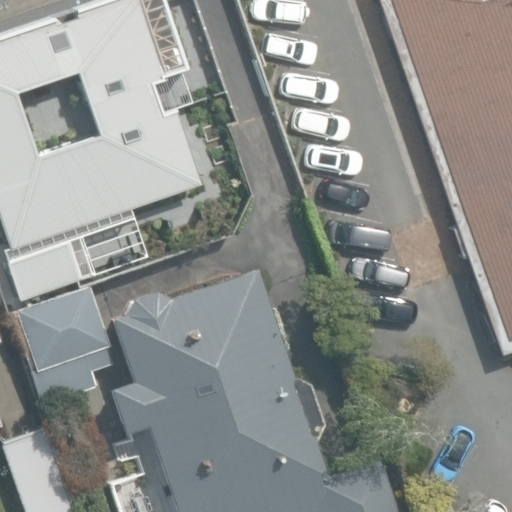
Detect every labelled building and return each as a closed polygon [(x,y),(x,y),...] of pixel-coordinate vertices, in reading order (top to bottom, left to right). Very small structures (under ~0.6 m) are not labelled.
[(85,0),(0,29),(0,253),(140,205),(133,185),(173,171),(156,124),(205,107),(167,0),(85,0)] [(511,0),(371,0),(492,355),(511,347),(511,0)] [(392,511),(374,457),(321,475),(309,439),(315,420),(300,380),(286,372),(247,259),(159,295),(143,288),(122,296),(116,308),(100,313),(120,376),(99,383),(117,436),(140,429),(168,511),(392,511)] [(0,267),(0,286),(7,304),(33,294),(20,260),(0,267)] [(6,309),(38,402),(89,385),(84,367),(105,360),(80,285),(6,309)] [(0,437),(0,451),(21,511),(73,511),(41,423),(0,437)]
